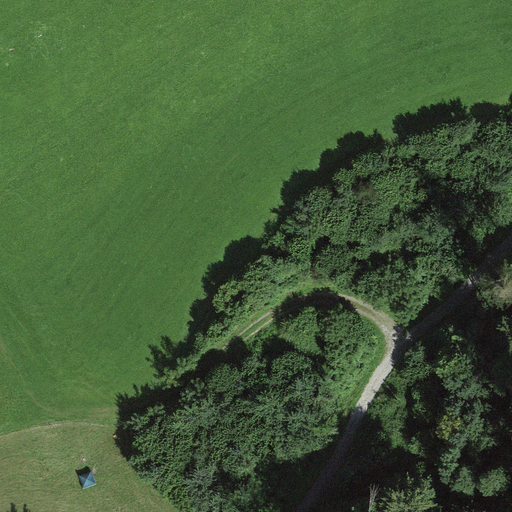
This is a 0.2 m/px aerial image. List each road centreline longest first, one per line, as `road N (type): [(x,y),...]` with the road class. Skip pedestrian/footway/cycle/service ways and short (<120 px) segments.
road 1 (track): [(402,343),(348,300),(313,299),(279,312),(117,419),(56,417)]
road 2 (track): [(301,511),(402,343),(511,245)]
